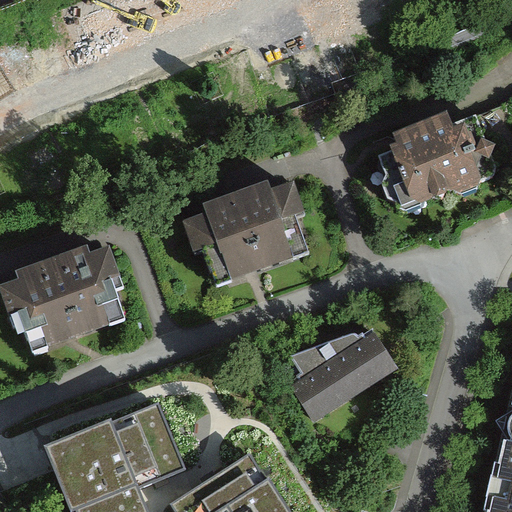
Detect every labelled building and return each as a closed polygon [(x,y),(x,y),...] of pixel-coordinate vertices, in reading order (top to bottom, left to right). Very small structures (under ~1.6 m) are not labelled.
[(90,75),(256,19),(249,0),(139,0),(72,22),(90,75)] [(0,119),(17,109),(0,78),(0,119)] [(404,149),(385,156),(393,180),(385,182),(393,204),(401,202),(405,213),(504,177),(482,119),(461,127),(458,116),(400,138),(404,149)] [(204,216),(185,223),(197,259),(206,256),(217,289),(316,257),(304,220),(311,217),(301,186),(280,193),(277,184),(201,209),(204,216)] [(15,280),(0,284),(0,298),(8,322),(17,319),(28,352),(127,320),(115,283),(122,280),(112,250),(91,256),(88,247),(12,272),(15,280)] [(377,330),(295,358),(307,378),(295,385),(318,423),(402,372),(377,330)] [(511,511),(511,401),(509,415),(497,422),(505,432),(486,511),(511,511)] [(156,407),(46,453),(71,511),(144,511),(136,492),(184,472),(156,407)] [(211,482),(169,507),(171,511),(283,511),(251,458),(211,482)]
